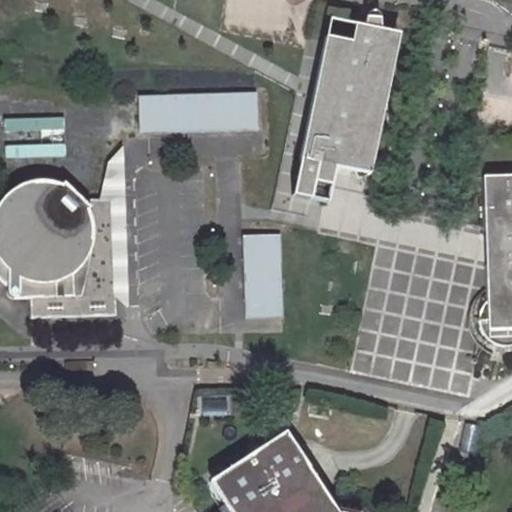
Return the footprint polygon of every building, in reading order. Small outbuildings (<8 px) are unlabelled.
[(396,37),(328,22),(290,197),(325,204),(333,167),(366,174),(396,37)] [(257,93),(140,97),(140,133),(258,130),(257,93)] [(97,163),(97,200),(112,200),(116,318),(119,314),(115,146),(97,163)] [(511,171),(478,173),(478,228),(484,228),(484,236),(492,236),(492,257),(484,257),(484,265),(479,265),(480,294),(473,300),(469,307),(467,315),(467,323),(470,330),(474,336),(481,342),(488,344),(497,345),(505,343),(511,339),(511,338),(511,171)] [(0,282),(5,288),(3,289),(2,292),(2,293),(2,295),(3,297),(4,299),(6,300),(8,301),(27,300),(28,320),(116,318),(112,200),(97,200),(85,201),(65,183),(58,191),(46,186),(33,184),(22,186),(14,189),(6,194),(0,199),(0,282)] [(278,235),(241,236),(244,321),(283,319),(278,235)] [(337,511),(298,451),(285,431),(261,447),(208,483),(226,510),(223,511),(337,511)]
